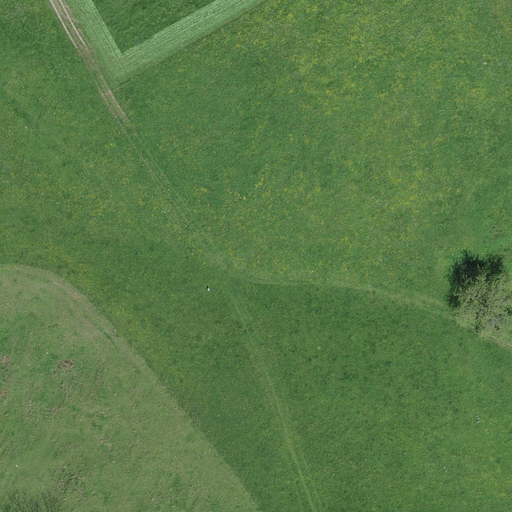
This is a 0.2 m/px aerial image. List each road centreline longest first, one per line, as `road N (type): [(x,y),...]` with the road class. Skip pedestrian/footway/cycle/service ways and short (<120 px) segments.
road 1 (track): [(54,0),(99,82),(205,225),(257,340),(306,511)]
road 2 (track): [(225,270),(341,281),(461,313),(511,343)]
